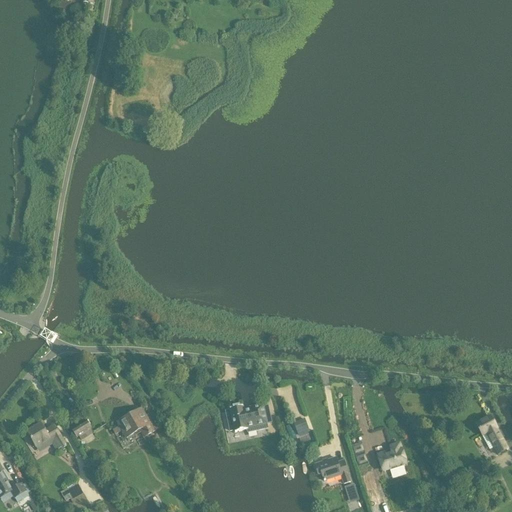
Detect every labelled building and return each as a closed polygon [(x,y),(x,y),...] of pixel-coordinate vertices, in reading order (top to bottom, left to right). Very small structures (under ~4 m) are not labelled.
[(226,412),(227,416),(231,433),(235,432),(235,433),(248,431),(248,432),(256,430),(256,432),(269,430),(268,425),(272,424),(269,411),(264,412),(263,407),(251,409),(251,411),(244,413),(243,409),(243,407),(230,410),(230,411),(226,412)] [(141,421),(136,413),(118,424),(119,425),(112,429),(116,436),(123,432),(127,439),(141,431),(145,438),(155,433),(146,418),(141,421)] [(508,450),(491,418),(477,425),(483,437),(486,435),(498,455),(508,450)] [(297,434),(309,430),(305,421),(294,425),(297,434)] [(87,423),(72,431),(77,439),(79,438),(81,441),(94,434),(87,423)] [(41,425),(27,433),(36,448),(49,440),(51,442),(55,440),(62,450),(67,447),(56,430),(47,435),(41,425)] [(401,451),(399,444),(390,447),(392,454),(386,456),(385,453),(378,456),(383,472),(390,470),(403,466),(406,464),(402,451),(401,451)] [(356,458),(359,468),(368,465),(364,455),(356,458)] [(338,463),(336,459),(315,466),(318,475),(322,474),(324,482),(341,476),(344,484),(351,482),(344,461),(338,463)] [(0,499),(0,500),(11,493),(15,499),(17,503),(29,497),(22,485),(13,491),(8,482),(2,472),(3,472),(0,466),(0,499)] [(475,470),(470,472),(474,481),(479,478),(475,470)] [(345,489),(348,497),(356,494),(354,486),(345,489)] [(76,511),(82,511),(90,508),(83,495),(70,502),(76,511)]
